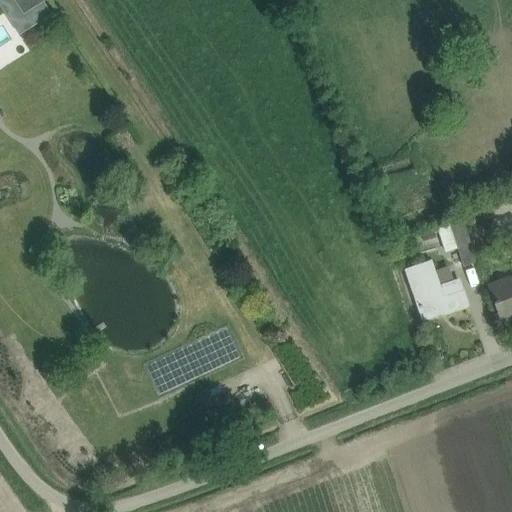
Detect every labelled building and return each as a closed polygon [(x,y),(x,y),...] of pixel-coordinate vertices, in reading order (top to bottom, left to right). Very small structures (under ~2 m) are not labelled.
[(44,1),(43,0),(14,0),(24,14),(44,1)] [(462,217),(437,225),(446,252),(458,248),(464,265),(477,261),(462,217)] [(432,231),(421,234),(424,242),(435,238),(432,231)] [(407,270),(417,300),(423,319),(446,312),(446,313),(468,306),(459,280),(439,287),(430,262),(407,270)] [(511,277),(489,286),(502,320),(511,316),(511,277)]
